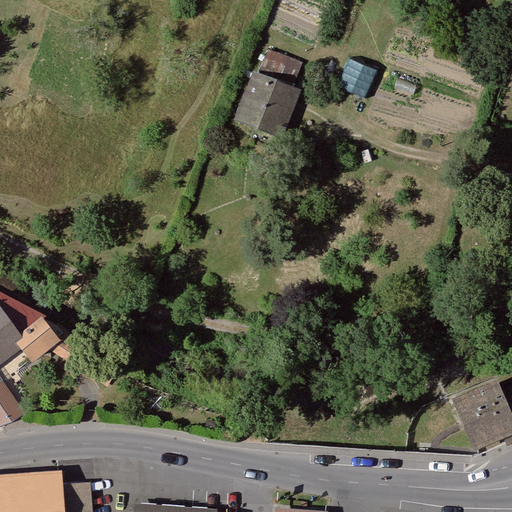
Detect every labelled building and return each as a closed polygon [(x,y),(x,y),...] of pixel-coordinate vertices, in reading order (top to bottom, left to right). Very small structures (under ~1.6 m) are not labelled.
[(269,50),(258,80),(293,93),(304,62),(269,50)] [(258,80),(242,120),(277,133),(293,93),(258,80)] [(0,313),(19,338),(43,322),(47,319),(0,293),(0,313)] [(0,313),(0,351),(15,341),(19,338),(0,313)] [(15,341),(20,348),(30,361),(56,339),(43,322),(19,338),(15,341)] [(117,368),(67,332),(52,346),(108,384),(117,368)] [(0,363),(20,348),(15,341),(0,351),(0,425),(24,414),(0,379),(0,363)] [(511,440),(511,380),(498,386),(493,374),(447,394),(470,448),(501,435),(505,444),(511,440)] [(62,511),(61,484),(60,473),(0,477),(0,511),(62,511)] [(62,511),(90,511),(89,482),(61,484),(62,511)] [(216,511),(217,509),(136,503),(135,511),(216,511)]
